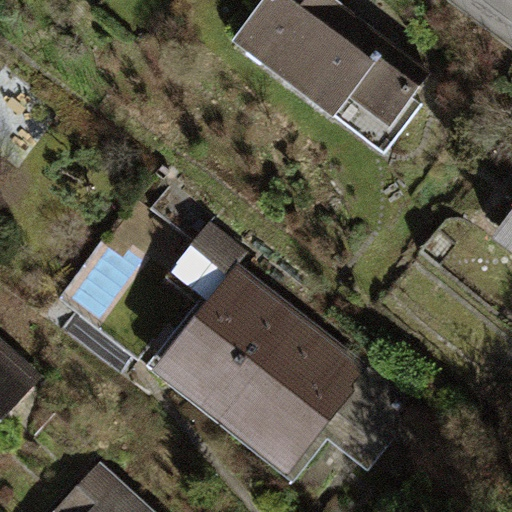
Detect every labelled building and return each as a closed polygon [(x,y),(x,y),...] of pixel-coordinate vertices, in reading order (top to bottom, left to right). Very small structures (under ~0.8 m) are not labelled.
[(433,76),(332,0),(267,0),(232,46),(383,159),(423,106),(415,100),(433,76)] [(511,216),(493,242),(511,256),(511,216)] [(207,299),(248,245),(215,220),(174,274),(207,299)] [(233,275),(153,388),(296,489),(376,375),(233,275)] [(0,432),(45,386),(0,343),(0,432)] [(146,511),(104,471),(63,511),(146,511)]
